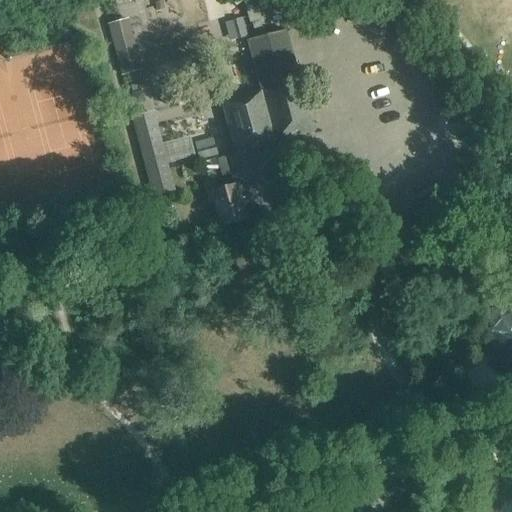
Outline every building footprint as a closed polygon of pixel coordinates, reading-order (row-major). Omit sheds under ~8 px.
[(162,0),(154,2),(156,10),(164,8),(162,0)] [(281,12),(277,0),(249,0),(243,2),(249,22),(281,12)] [(229,39),(248,33),(243,16),(224,21),(229,39)] [(128,19),(109,24),(122,74),(141,69),(128,19)] [(391,22),(381,19),(378,31),(387,34),(391,22)] [(260,90),(298,79),(285,31),(246,41),(253,64),(255,72),(260,90)] [(313,131),(308,113),(298,79),(260,90),(260,92),(274,142),(313,131)] [(141,92),(132,94),(135,103),(143,101),(141,92)] [(260,92),(228,101),(221,103),(234,153),(274,142),(260,92)] [(172,189),(155,127),(151,113),(133,118),(154,194),(172,189)] [(210,142),(194,146),(198,161),(214,157),(210,142)] [(216,159),(219,169),(220,175),(229,173),(225,156),(216,159)] [(219,169),(216,159),(216,158),(196,163),(199,174),(219,169)] [(196,173),(194,165),(185,167),(187,175),(196,173)] [(235,185),(234,185),(215,190),(212,178),(203,181),(209,204),(214,202),(221,226),(245,220),(235,185)] [(509,330),(511,322),(511,310),(499,303),(486,312),(491,330),(509,330)]
